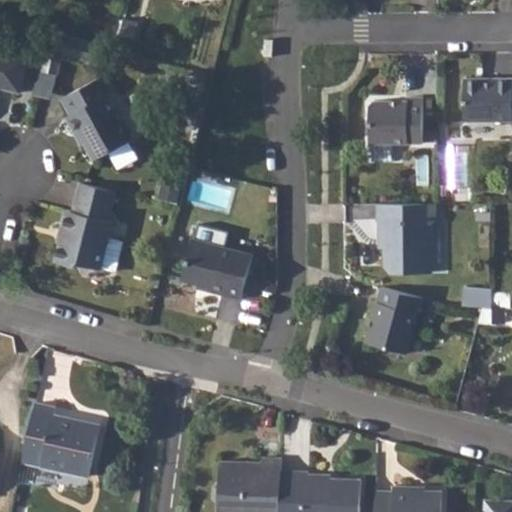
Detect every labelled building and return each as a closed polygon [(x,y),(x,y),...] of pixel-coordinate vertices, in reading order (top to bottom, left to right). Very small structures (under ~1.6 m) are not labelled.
[(121,16),(118,30),(132,33),(135,20),(121,16)] [(49,30),(39,69),(56,73),(61,53),(78,58),(83,38),(49,30)] [(118,30),(116,38),(130,41),(132,33),(118,30)] [(98,42),(83,38),(78,58),(94,61),(98,42)] [(116,38),(114,46),(128,50),(130,41),(116,38)] [(0,86),(17,90),(26,56),(0,48),(0,86)] [(65,116),(74,133),(78,130),(84,141),(93,159),(128,139),(131,132),(124,119),(118,117),(106,94),(109,92),(100,74),(61,97),(69,113),(65,116)] [(511,124),(511,77),(464,78),(464,120),(511,121),(511,124)] [(364,105),(364,145),(418,145),(419,96),(402,97),(403,101),(369,100),(364,105)] [(78,130),(74,133),(80,143),(84,141),(78,130)] [(228,213),(238,189),(200,174),(191,198),(228,213)] [(114,190),(79,181),(71,210),(63,208),(57,229),(61,230),(53,260),(73,266),(81,261),(99,266),(99,265),(114,268),(122,240),(107,236),(111,219),(106,218),(114,190)] [(431,203),(374,203),(375,220),(377,220),(377,238),(382,237),(382,248),(383,269),(387,273),(427,273),(427,226),(432,221),(431,203)] [(191,237),(180,276),(207,284),(206,288),(239,297),(251,253),(191,237)] [(417,296),(378,285),(363,341),(403,351),(417,296)] [(460,304),(490,308),(490,292),(490,290),(462,287),(460,304)] [(490,292),(490,308),(500,308),(508,308),(508,292),(490,292)] [(478,308),(475,322),(500,322),(500,308),(490,308),(478,308)] [(34,403),(21,460),(87,475),(98,424),(55,413),(56,408),(34,403)] [(237,468),(232,462),(220,462),(220,482),(214,486),(213,499),(219,504),(218,511),(279,511),(281,471),(282,459),(263,458),(262,464),(245,463),(245,468),(237,468)] [(279,511),(359,511),(360,481),(331,480),(324,480),(324,476),(307,475),(308,472),(281,471),(279,511)] [(376,491),(375,511),(439,511),(440,492),(425,492),(412,492),(412,486),(392,486),(392,491),(376,491)] [(507,511),(507,500),(485,500),(485,511),(507,511)]
